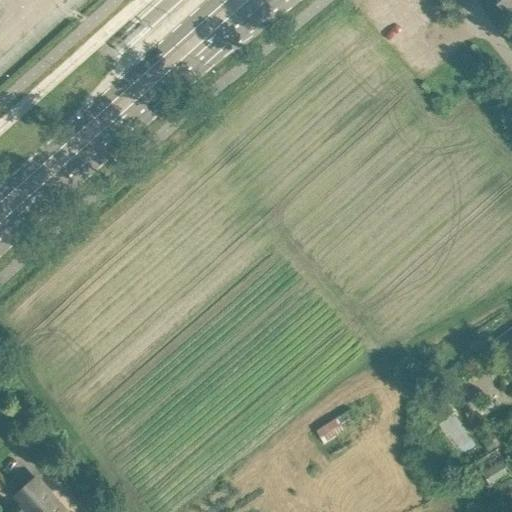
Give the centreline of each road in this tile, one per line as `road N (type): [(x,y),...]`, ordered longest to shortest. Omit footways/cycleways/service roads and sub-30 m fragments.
road 1 (secondary): [(0,250),(274,0)]
road 2 (secondary): [(215,0),(0,196)]
